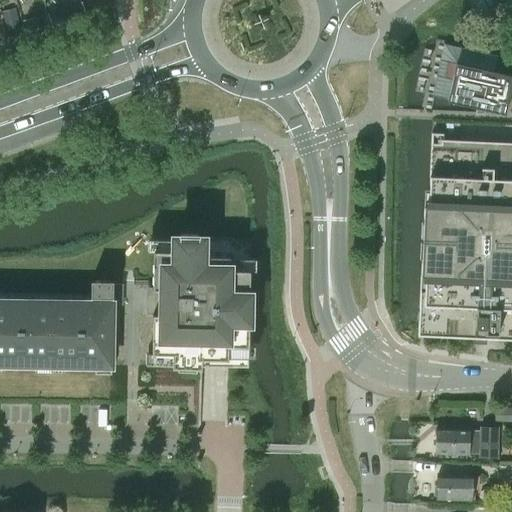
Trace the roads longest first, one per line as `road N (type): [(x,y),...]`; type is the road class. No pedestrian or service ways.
road 1 (residential): [(229,511),(231,448),(0,444)]
road 2 (primary): [(0,132),(162,74),(211,69)]
road 3 (primary): [(192,22),(137,52),(0,102)]
road 4 (tertiary): [(373,366),(335,315),(328,218)]
road 5 (tertiary): [(328,218),(338,184),(335,130),(310,67)]
road 6 (unclassified): [(370,511),(360,409),(373,366)]
road 7 (tertiary): [(270,89),(305,140),(328,218)]
road 8 (tertiary): [(373,366),(511,379)]
